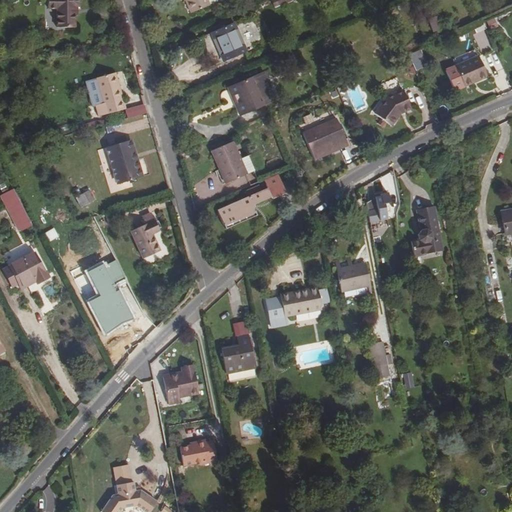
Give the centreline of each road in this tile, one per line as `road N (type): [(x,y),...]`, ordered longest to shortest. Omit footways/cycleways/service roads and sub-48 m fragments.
road 1 (residential): [(205,295),(351,178),(511,101)]
road 2 (residential): [(128,0),(205,295)]
road 3 (residential): [(2,511),(205,295)]
